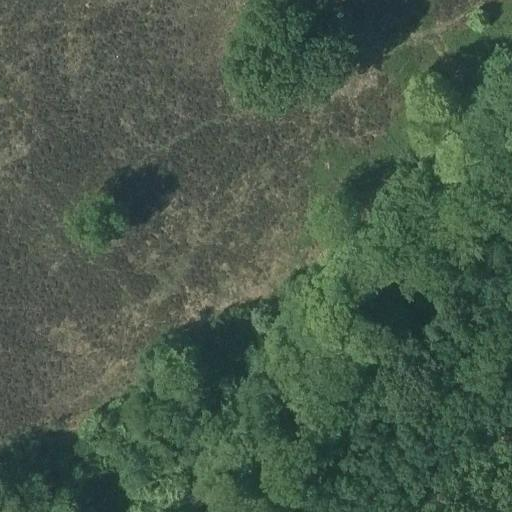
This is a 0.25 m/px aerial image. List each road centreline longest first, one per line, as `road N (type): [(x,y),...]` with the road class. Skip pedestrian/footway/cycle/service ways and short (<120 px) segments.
road 1 (unknown): [(511,74),(336,276),(183,511)]
road 2 (track): [(511,109),(357,292),(223,511)]
